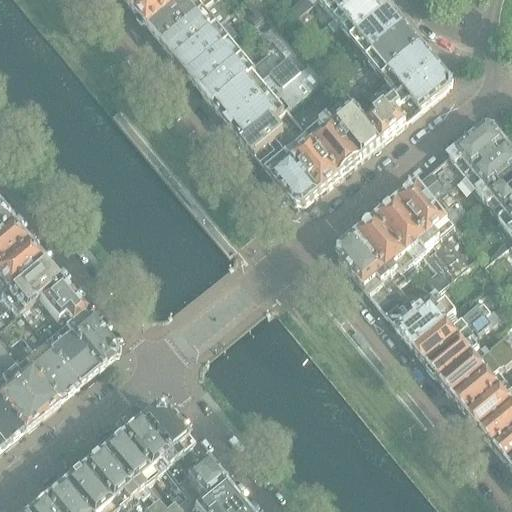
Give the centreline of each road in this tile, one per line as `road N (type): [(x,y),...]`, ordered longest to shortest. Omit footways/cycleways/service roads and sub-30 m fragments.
road 1 (residential): [(511,509),(298,250)]
road 2 (residential): [(298,250),(93,0)]
road 3 (residential): [(499,89),(298,250)]
road 4 (residential): [(0,175),(161,368)]
road 5 (residential): [(0,504),(161,368)]
road 6 (residential): [(161,368),(278,511)]
road 7 (residential): [(161,368),(298,250)]
